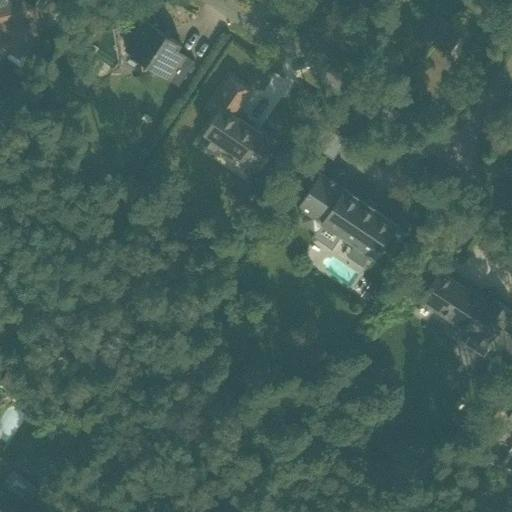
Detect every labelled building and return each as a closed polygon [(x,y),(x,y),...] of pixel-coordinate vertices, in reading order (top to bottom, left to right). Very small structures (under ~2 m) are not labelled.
[(0,0),(0,50),(18,63),(60,0),(24,0),(23,2),(19,0),(0,0)] [(125,52),(168,79),(190,44),(146,17),(125,52)] [(237,101),(252,87),(228,62),(207,82),(222,98),(194,124),(240,173),(274,141),(237,101)] [(298,206),(380,259),(402,225),(320,171),(298,206)] [(481,349),(509,308),(443,264),(415,305),(481,349)] [(0,511),(24,511),(30,504),(0,482),(0,511)]
